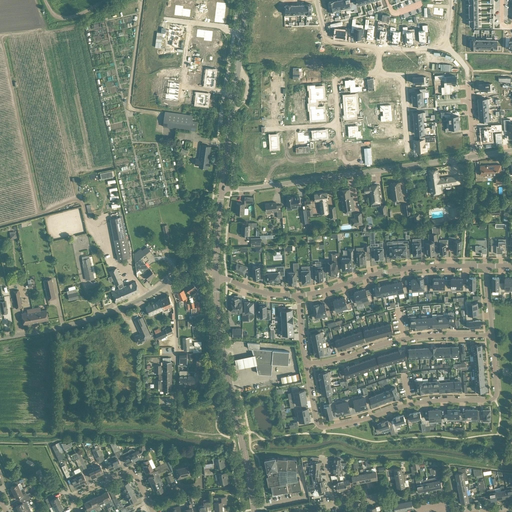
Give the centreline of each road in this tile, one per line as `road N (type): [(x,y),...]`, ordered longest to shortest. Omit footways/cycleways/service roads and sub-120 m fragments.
road 1 (residential): [(305,363),(314,419),(326,428),(424,401),(494,398),(492,335)]
road 2 (tertiary): [(254,511),(216,279)]
road 3 (residential): [(486,266),(380,272),(299,296)]
road 4 (residential): [(492,335),(403,338),(305,363)]
road 5 (unclassified): [(0,339),(61,329),(167,282)]
road 6 (tertiary): [(221,188),(242,28)]
road 7 (residential): [(177,424),(167,282)]
